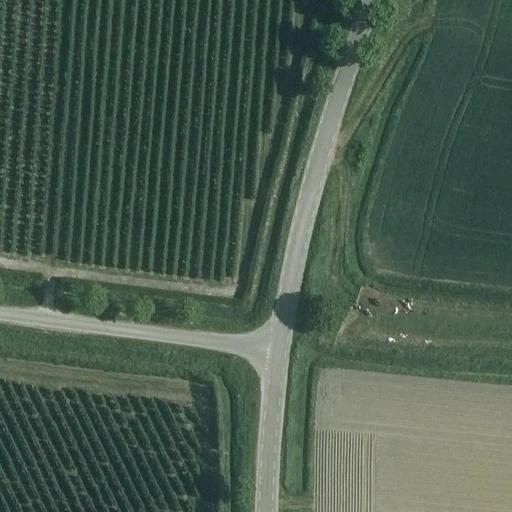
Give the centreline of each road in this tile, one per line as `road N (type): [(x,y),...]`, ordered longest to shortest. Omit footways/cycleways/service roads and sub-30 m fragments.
road 1 (track): [(465,315),(358,297),(343,260),(326,139),(440,7)]
road 2 (tertiary): [(278,350),(312,184),(371,0)]
road 3 (unclassified): [(278,350),(0,317)]
road 4 (tertiary): [(269,511),(278,350)]
